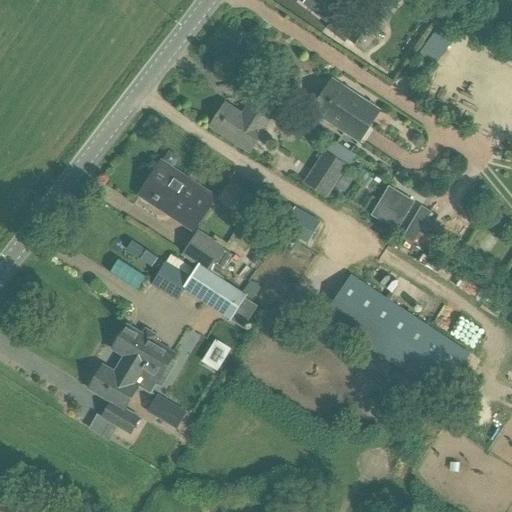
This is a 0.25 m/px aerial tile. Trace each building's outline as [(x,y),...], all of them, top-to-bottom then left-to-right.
[(308,0),(306,3),(332,25),(351,0),(308,0)] [(367,13),(348,38),(368,52),(386,27),(367,13)] [(418,54),(434,66),(448,46),(432,34),(418,54)] [(314,109),(312,111),(359,142),(377,116),(366,108),(369,105),(343,87),(341,91),(331,84),(323,96),(319,96),(316,98),(314,101),(313,105),(314,109)] [(228,104),(213,127),(251,152),(266,130),(275,116),(254,102),(245,116),(228,104)] [(415,135),(412,140),(415,146),(422,146),(425,141),(422,135),(415,135)] [(331,142),(305,183),(329,198),(355,158),(331,142)] [(163,162),(141,195),(142,196),(143,201),(149,205),(154,204),(195,231),(212,205),(219,209),(223,203),(247,219),(266,191),(238,173),(220,200),(217,198),(217,197),(163,162)] [(390,186),(371,216),(381,223),(400,192),(390,186)] [(401,191),(400,192),(381,223),(397,233),(417,200),(401,191)] [(301,206),(286,224),(310,244),(324,225),(301,206)] [(428,245),(448,218),(434,207),(414,235),(428,245)] [(450,228),(461,233),(467,220),(457,215),(450,228)] [(235,255),(225,250),(226,248),(201,232),(185,254),(197,262),(221,277),(235,255)] [(488,233),(479,251),(498,260),(507,242),(488,233)] [(247,294),(221,277),(197,262),(189,272),(168,260),(153,281),(178,298),(186,287),(198,296),(202,290),(233,311),(230,317),(243,326),(257,306),(245,297),(247,294)] [(324,318),(442,395),(469,354),(352,276),(324,318)] [(480,353),(494,336),(474,320),(460,337),(480,353)] [(177,355),(131,326),(117,350),(130,358),(130,357),(147,368),(137,383),(141,385),(153,393),(165,373),(170,376),(177,364),(173,362),(177,355)] [(217,371),(229,351),(216,343),(204,363),(217,371)] [(106,364),(91,388),(113,402),(104,416),(131,434),(141,418),(126,409),(141,385),(137,383),(147,368),(130,357),(130,358),(120,373),(106,364)] [(156,399),(148,412),(178,430),(186,416),(156,399)] [(34,511),(0,496),(0,511),(34,511)]
